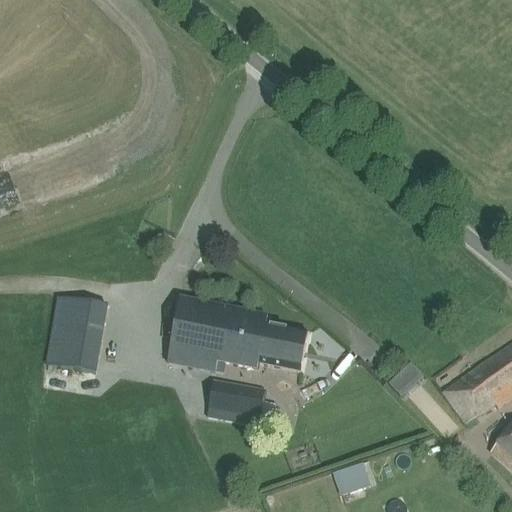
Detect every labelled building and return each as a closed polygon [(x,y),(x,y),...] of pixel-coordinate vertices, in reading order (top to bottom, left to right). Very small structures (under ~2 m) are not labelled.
[(74,511),(101,305),(49,299),(21,511),(74,511)] [(216,375),(216,373),(224,375),(226,366),(260,373),(260,367),(301,375),(309,336),(267,327),(268,319),(180,301),(168,365),(216,375)] [(511,348),(444,395),(466,426),(495,406),(498,411),(511,401),(511,348)] [(155,510),(157,496),(160,481),(166,448),(185,451),(178,491),(235,502),(248,427),(259,429),(265,394),(214,384),(212,395),(196,392),(194,404),(174,400),(176,388),(128,380),(106,504),(136,510),(136,507),(155,510)] [(511,430),(491,455),(511,473),(511,430)] [(333,476),(341,499),(370,489),(363,467),(333,476)]
